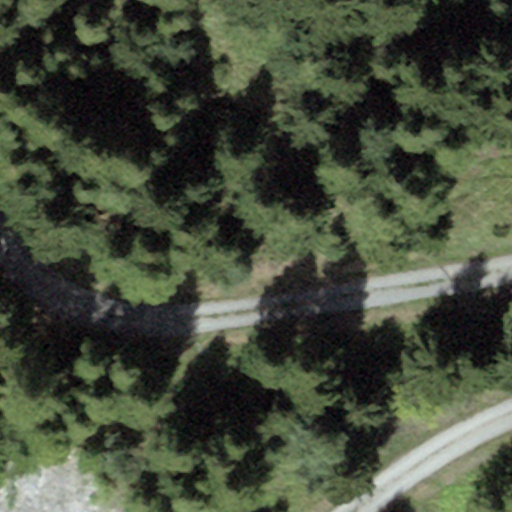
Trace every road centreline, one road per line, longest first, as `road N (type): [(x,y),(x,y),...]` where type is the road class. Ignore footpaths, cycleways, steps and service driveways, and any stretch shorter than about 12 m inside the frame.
road 1 (track): [(511,266),(112,317),(32,271),(0,222)]
road 2 (track): [(348,511),(449,444),(511,415)]
